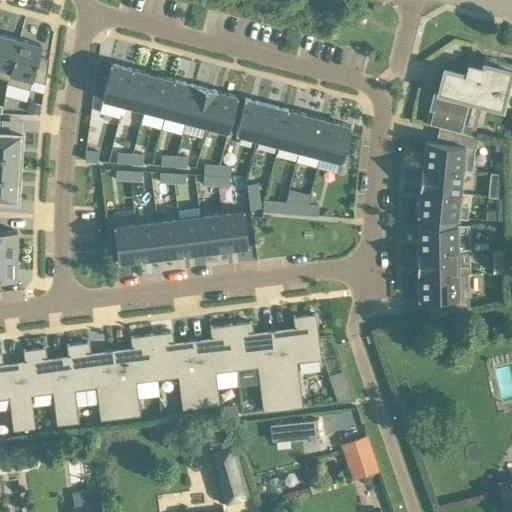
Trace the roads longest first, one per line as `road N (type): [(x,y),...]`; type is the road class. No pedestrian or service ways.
road 1 (residential): [(389,85),(78,4)]
road 2 (residential): [(371,271),(56,304)]
road 3 (residential): [(78,4),(58,148),(56,304)]
road 4 (residential): [(389,85),(371,271)]
road 5 (residential): [(359,344),(416,511)]
